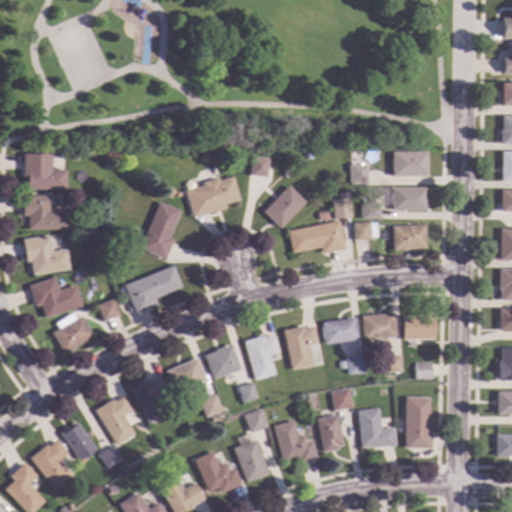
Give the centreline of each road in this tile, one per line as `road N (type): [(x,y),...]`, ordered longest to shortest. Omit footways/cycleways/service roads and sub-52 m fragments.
road 1 (residential): [(462,0),(455,511)]
road 2 (residential): [(458,276),(346,281),(242,300),(139,342),(0,429)]
road 3 (residential): [(511,488),(355,491),(276,511)]
